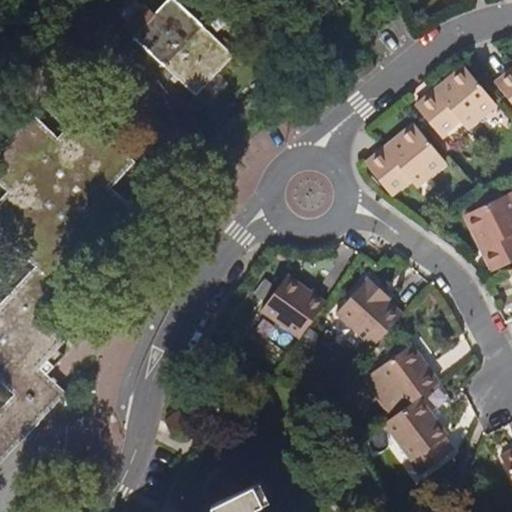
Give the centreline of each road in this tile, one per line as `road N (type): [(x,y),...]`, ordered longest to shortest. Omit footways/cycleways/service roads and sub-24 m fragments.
road 1 (residential): [(270,208),(234,236),(168,334),(134,462),(106,511)]
road 2 (residential): [(342,197),(419,248),(459,288),(494,356),(498,398)]
road 3 (residential): [(511,18),(431,46),(356,106),(312,159)]
